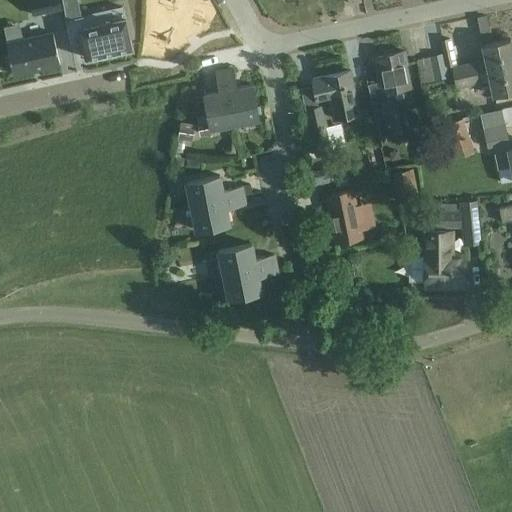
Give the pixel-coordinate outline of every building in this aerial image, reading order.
[(29,0),(33,15),(61,8),(59,0),(29,0)] [(60,0),(63,10),(78,6),(76,0),(60,0)] [(87,58),(132,48),(125,17),(91,25),(89,16),(65,21),(70,44),(83,41),(87,58)] [(52,33),(6,43),(8,56),(5,57),(8,71),(12,70),(13,74),(59,64),(52,33)] [(483,43),(487,59),(456,65),(452,66),(454,76),(478,71),(489,69),(511,63),(511,42),(511,37),(483,43)] [(452,66),(456,65),(451,38),(441,40),(444,55),(449,78),(454,76),(452,66)] [(405,50),(373,57),(379,81),(381,81),(384,92),(410,86),(405,64),(408,63),(405,50)] [(444,55),(432,57),(437,81),(449,79),(449,78),(444,55)] [(511,90),(511,63),(489,69),(494,95),(511,90)] [(233,67),(224,69),(235,122),(259,117),(252,84),(237,87),(233,67)] [(211,127),(235,122),(224,69),(215,71),(219,91),(204,94),(208,114),(196,116),(198,124),(198,123),(200,136),(212,134),(211,127)] [(334,119),(360,113),(352,71),(313,78),(317,100),(329,98),(331,109),(331,110),(332,110),(334,119)] [(456,88),(480,83),(478,71),(454,76),(456,88)] [(397,131),(389,99),(373,102),(380,135),(397,131)] [(323,106),(306,109),(316,155),(333,152),(323,106)] [(502,110),(481,115),(482,122),(488,146),(495,144),(507,142),(509,141),(504,117),(502,110)] [(184,141),(193,142),(195,123),(194,123),(194,119),(184,117),(183,122),(182,121),(179,139),(177,139),(175,154),(181,155),(184,141)] [(463,119),(444,125),(455,159),(474,153),(463,119)] [(223,152),(227,155),(236,154),(235,144),(231,141),(223,152)] [(496,150),(495,150),(498,164),(501,181),(511,178),(511,146),(509,147),(507,142),(495,144),(496,150)] [(424,165),(447,158),(443,147),(421,154),(424,165)] [(388,152),(390,161),(399,159),(397,150),(388,152)] [(186,159),(184,166),(198,169),(200,162),(186,159)] [(413,169),(393,174),(396,187),(405,185),(407,197),(418,195),(413,169)] [(191,205),(244,195),(242,185),(223,189),(220,175),(186,181),(191,205)] [(242,185),(244,195),(251,194),(249,184),(242,185)] [(323,196),(325,210),(329,209),(336,242),(347,240),(347,236),(362,233),(353,189),(323,196)] [(244,195),(191,205),(195,229),(229,222),(226,207),(246,203),(244,195)] [(511,203),(500,207),(498,207),(501,222),(511,219),(511,203)] [(459,226),(459,210),(443,210),(443,204),(432,204),(432,226),(459,226)] [(463,218),(466,245),(481,243),(477,209),(463,210),(464,218),(463,218)] [(465,285),(465,255),(449,255),(449,240),(452,240),(452,230),(425,230),(425,285),(465,285)] [(415,262),(414,242),(400,243),(402,263),(415,262)] [(223,274),(277,263),(275,254),(255,258),(252,243),(218,249),(223,274)] [(277,263),(223,274),(228,298),(261,291),(258,276),(279,272),(277,263)] [(153,285),(188,280),(187,272),(151,277),(153,285)] [(511,276),(503,277),(503,294),(511,293),(511,276)]
